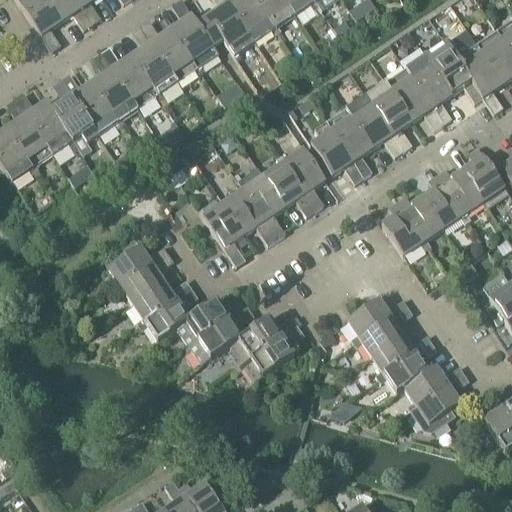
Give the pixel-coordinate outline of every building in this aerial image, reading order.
[(61,27),(42,0),(15,0),(14,1),(51,57),(60,51),(49,35),(61,27)] [(42,0),(61,27),(72,20),(83,36),(91,30),(71,0),(42,0)] [(71,0),(91,30),(100,24),(89,8),(100,1),(99,0),(71,0)] [(99,0),(100,1),(101,0),(115,0),(122,9),(131,3),(129,0),(99,0)] [(255,47),(222,0),(209,0),(219,13),(206,21),(236,65),(240,61),(257,51),(255,47)] [(277,37),(251,0),(222,0),(255,47),(257,51),(274,39),(277,37)] [(251,0),(277,37),(297,24),(281,0),(251,0)] [(281,0),(297,24),(317,11),(309,0),(281,0)] [(309,0),(317,11),(332,0),(309,0)] [(170,36),(199,80),(203,77),(201,73),(218,62),(181,7),(171,13),(181,29),(170,36)] [(496,37),(511,61),(511,20),(509,22),(511,26),(496,37)] [(140,34),(177,89),(193,79),(196,82),(199,80),(170,36),(159,44),(148,28),(140,34)] [(131,63),(160,106),(180,93),(177,89),(140,34),(131,40),(142,56),(131,63)] [(473,46),(503,90),(511,84),(511,61),(496,37),(479,48),(476,44),(473,46)] [(0,52),(3,57),(11,51),(5,43),(0,46),(0,52)] [(503,90),(473,46),(469,49),(472,53),(456,64),(455,64),(471,86),(483,104),(481,104),(492,120),(502,114),(491,98),(503,90)] [(421,58),(451,102),(463,94),(473,110),(481,104),(483,104),(471,86),(455,64),(456,64),(445,48),(428,59),(425,56),(421,58)] [(100,61),(137,116),(154,105),(156,109),(160,106),(131,63),(120,70),(109,55),(100,61)] [(451,102),(421,58),(418,60),(421,64),(404,75),(442,131),(451,125),(440,109),(451,102)] [(137,116),(100,61),(91,66),(102,82),(91,90),(119,133),(123,130),(121,127),(137,116)] [(382,84),(411,128),(423,121),(433,137),(442,131),(404,75),(388,86),(385,82),(382,84)] [(61,87),(98,143),(114,132),(116,135),(119,133),(91,90),(80,97),(69,81),(61,87)] [(364,102),(402,158),(411,152),(400,136),(411,128),(382,84),(378,87),(381,91),(364,102)] [(98,143),(61,87),(52,93),(62,109),(51,116),(72,148),(75,152),(78,155),(76,157),(83,166),(93,160),(86,150),(98,143)] [(14,106),(51,162),(54,166),(71,155),(75,152),(72,148),(51,116),(51,117),(45,108),(33,116),(23,100),(14,106)] [(402,158),(364,102),(348,113),(345,109),(342,111),(371,155),(383,147),(393,163),(402,158)] [(5,135),(34,179),(38,176),(35,173),(51,162),(14,106),(6,112),(16,127),(5,135)] [(371,155),(342,111),(338,113),(341,117),(325,128),(362,184),(371,178),(360,162),(371,155)] [(293,117),(289,120),(294,127),(298,125),(293,117)] [(362,184),(325,128),(313,136),(318,145),(309,151),(331,182),(343,174),(353,190),(362,184)] [(34,179),(5,135),(0,137),(0,173),(13,193),(31,181),(34,179)] [(511,153),(507,158),(511,165),(500,174),(511,191),(511,153)] [(508,200),(477,154),(468,160),(473,168),(462,176),(484,208),(488,214),(508,200)] [(278,163),(314,217),(323,211),(318,203),(312,195),(324,187),(302,155),(284,167),(281,161),(278,163)] [(134,156),(115,169),(124,182),(132,177),(143,169),(134,156)] [(262,182),(283,215),(294,207),(305,223),(314,217),(278,163),(274,166),(279,172),(262,182)] [(262,182),(256,175),(236,188),(238,190),(275,246),(284,239),(272,222),(283,215),(262,182)] [(436,182),(467,227),(470,225),(466,219),(484,208),(462,176),(450,183),(445,176),(436,182)] [(106,180),(96,186),(103,196),(112,190),(106,180)] [(422,203),(444,235),(460,223),(464,229),(467,227),(436,182),(428,187),(433,195),(422,203)] [(222,209),(243,241),(255,234),(267,251),(275,246),(238,190),(234,192),(238,198),(222,209)] [(397,208),(428,254),(430,252),(426,246),(444,235),(422,203),(411,210),(405,203),(397,208)] [(428,254),(397,208),(388,214),(393,222),(381,230),(403,262),(421,250),(425,256),(428,254)] [(243,241),(222,209),(204,221),(200,215),(197,217),(228,263),(229,262),(235,271),(243,265),(233,248),(243,241)] [(115,298),(168,263),(162,254),(155,259),(154,259),(146,264),(139,253),(107,274),(118,289),(112,293),(115,298)] [(132,311),(164,290),(157,280),(165,274),(164,274),(172,268),(168,263),(115,298),(117,301),(123,297),(132,311)] [(471,270),(456,280),(462,290),(477,280),(471,270)] [(136,329),(138,333),(176,308),(184,303),(178,295),(170,300),(164,290),(132,311),(142,325),(136,329)] [(184,303),(192,297),(186,290),(178,295),(184,303)] [(511,295),(509,291),(492,303),(488,297),(484,299),(493,311),(486,316),(497,332),(504,328),(511,339),(511,295)] [(192,297),(184,303),(188,309),(196,304),(192,297)] [(176,308),(138,333),(141,337),(147,333),(157,348),(176,335),(184,329),(183,328),(187,326),(187,325),(180,315),(188,309),(184,303),(176,308)] [(354,351),(391,325),(378,306),(346,327),(357,344),(351,348),(354,351)] [(399,320),(407,314),(401,306),(393,312),(399,320)] [(184,329),(176,335),(188,353),(190,351),(244,315),(239,307),(231,313),(226,311),(221,314),(216,307),(187,326),(183,328),(184,329)] [(407,314),(399,320),(403,326),(411,321),(407,314)] [(190,351),(188,353),(200,371),(227,354),(240,343),(235,335),(239,332),(241,327),(249,322),(244,315),(190,351)] [(240,343),(227,354),(236,367),(231,371),(234,375),(296,332),(291,324),(283,330),(278,330),(274,333),(268,324),(260,330),(240,343)] [(391,325),(354,351),(356,355),(362,351),(371,364),(403,342),(391,325)] [(296,332),(234,375),(238,380),(243,377),(252,390),(293,361),(287,352),(291,350),(293,345),(301,339),(296,332)] [(403,342),(371,364),(381,379),(375,383),(377,386),(415,361),(403,342)] [(423,355),(431,350),(426,342),(418,348),(423,355)] [(431,350),(423,355),(427,362),(435,357),(431,350)] [(415,361),(377,386),(380,390),(385,386),(396,401),(403,395),(427,379),(427,378),(415,361)] [(409,417),(447,392),(434,372),(427,378),(427,379),(403,395),(413,410),(407,414),(409,417)] [(455,386),(463,381),(458,373),(450,379),(455,386)] [(463,381),(455,386),(460,393),(468,388),(463,381)] [(409,417),(408,418),(422,439),(430,440),(454,424),(450,417),(460,410),(447,392),(409,417)] [(491,398),(496,406),(503,401),(498,393),(491,398)] [(496,406),(491,398),(483,403),(489,411),(496,406)] [(505,400),(496,406),(501,414),(511,429),(511,406),(510,408),(505,400)] [(511,429),(501,414),(483,427),(504,458),(511,453),(511,429)] [(16,477),(11,471),(0,479),(0,480),(3,485),(16,477)] [(0,494),(0,502),(14,493),(11,487),(0,494)] [(188,511),(172,488),(164,494),(174,510),(170,511),(188,511)] [(178,496),(188,511),(218,511),(203,490),(192,498),(186,490),(178,496)]
